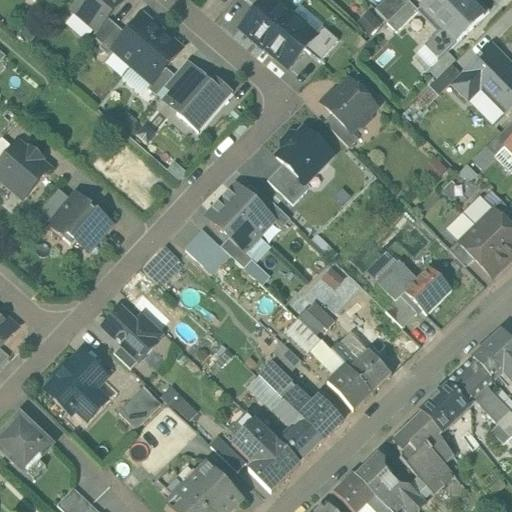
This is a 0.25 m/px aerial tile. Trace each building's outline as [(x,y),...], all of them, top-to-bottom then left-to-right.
[(122,0),(82,0),(73,11),(97,31),(98,32),(108,20),(124,1),(122,0)] [(269,0),(265,0),(257,10),(241,29),(265,49),(266,48),(265,48),(291,18),(269,0)] [(244,0),(257,10),(265,0),(244,0)] [(399,0),(385,0),(376,10),(388,22),(405,6),(399,0)] [(468,32),(437,0),(427,0),(420,7),(443,31),(421,52),(433,66),(434,66),(447,52),(468,32)] [(437,0),(468,32),(488,12),(477,0),(437,0)] [(388,22),(387,23),(397,33),(418,12),(409,2),(405,6),(388,22)] [(126,35),(113,51),(133,68),(162,34),(142,17),(126,35)] [(314,37),(292,18),(291,18),(265,48),(266,48),(289,68),(304,50),(315,38),(314,37)] [(108,20),(98,32),(97,31),(92,37),(102,46),(117,27),(108,20)] [(102,46),(99,48),(108,57),(113,51),(126,35),(117,27),(102,46)] [(338,42),(322,28),(314,37),(315,38),(304,50),(320,63),(338,42)] [(162,34),(133,68),(152,84),(152,85),(166,69),(181,51),(162,34)] [(467,100),(479,88),(504,114),(511,106),(511,69),(489,47),(480,56),(479,56),(476,59),(477,59),(464,72),(466,74),(454,86),(467,100)] [(447,52),(434,66),(433,66),(428,71),(437,80),(451,66),(456,61),(447,52)] [(175,77),(167,86),(185,102),(205,80),(205,79),(187,63),(175,77)] [(437,80),(429,87),(438,97),(460,75),(451,66),(437,80)] [(175,77),(166,69),(152,85),(152,84),(147,90),(157,98),(167,86),(175,77)] [(211,85),(205,80),(185,102),(167,86),(157,98),(198,134),(232,95),(215,80),(211,85)] [(349,82),(323,107),(332,116),(350,135),(351,134),(356,129),(361,129),(370,120),(370,115),(376,110),(349,82)] [(350,135),(332,116),(324,124),(349,150),(358,141),(351,134),(350,135)] [(511,123),(486,149),(495,158),(507,146),(507,145),(511,140),(511,123)] [(304,130),(296,138),(294,136),(289,136),(282,144),(282,149),(284,150),(276,159),(284,166),(305,186),(306,185),(333,157),(304,130)] [(1,140),(0,141),(0,166),(14,151),(1,140)] [(28,153),(19,144),(14,151),(0,166),(0,181),(23,201),(49,171),(40,162),(42,160),(30,150),(28,153)] [(305,186),(284,166),(267,183),(293,207),(310,189),(306,185),(305,186)] [(259,208),(236,187),(221,203),(259,239),(273,223),(274,223),(259,208)] [(500,202),(492,193),(483,202),(491,210),(500,202)] [(111,226),(77,196),(49,228),(72,248),(76,243),(87,253),(111,226)] [(483,202),(480,198),(463,215),(475,228),(492,211),(491,210),(483,202)] [(290,221),(267,199),(259,208),(274,223),(273,223),(281,231),(290,221)] [(511,224),(511,214),(500,202),(491,210),(492,211),(509,228),(511,224)] [(259,239),(221,203),(206,219),(229,240),(244,255),(245,254),(259,239)] [(511,231),(509,228),(492,211),(475,228),(508,261),(511,256),(511,231)] [(475,228),(463,215),(445,231),(457,243),(459,244),(475,228)] [(508,261),(475,228),(459,244),(474,261),(490,278),(508,261)] [(220,249),(203,233),(185,252),(203,269),(211,261),(219,269),(229,258),(220,249)] [(433,244),(427,237),(420,244),(427,251),(433,244)] [(244,255),(229,240),(220,249),(229,258),(244,271),(252,261),(245,254),(244,255)] [(474,261),(459,244),(457,243),(448,252),(465,269),(474,261)] [(179,264),(166,251),(159,259),(171,271),(179,264)] [(157,257),(143,272),(157,285),(171,271),(159,259),(157,257)] [(416,281),(399,265),(377,286),(394,303),(400,298),(416,314),(419,310),(426,317),(439,304),(416,282),(416,281)] [(436,276),(429,269),(416,281),(416,282),(439,304),(451,292),(444,285),(448,282),(439,273),(436,276)] [(145,275),(129,290),(137,298),(152,283),(145,275)] [(394,303),(385,312),(403,330),(417,315),(416,314),(400,298),(394,303)] [(334,323),(314,303),(306,312),(326,331),(334,323)] [(133,323),(120,310),(103,328),(122,347),(139,363),(140,364),(157,345),(156,345),(133,323)] [(164,336),(141,314),(133,323),(156,345),(164,336)] [(0,318),(0,350),(15,333),(15,327),(9,321),(4,322),(0,318)] [(322,344),(297,321),(284,334),(285,335),(286,334),(309,356),(308,357),(309,357),(322,344)] [(511,345),(503,334),(472,362),(492,382),(501,375),(511,386),(511,345)] [(331,353),(322,344),(309,357),(309,358),(312,355),(335,379),(327,386),(353,413),(372,396),(347,368),(346,369),(331,353)] [(301,364),(282,345),(273,355),(292,374),(301,364)] [(368,354),(357,365),(339,345),(331,353),(346,369),(347,368),(372,396),(391,378),(368,354)] [(139,363),(122,347),(113,355),(131,372),(139,363)] [(0,350),(0,368),(9,358),(0,350)] [(103,380),(79,358),(49,391),(72,413),(76,409),(87,420),(103,403),(92,392),(103,380)] [(492,382),(472,362),(447,387),(467,406),(473,400),(485,389),(492,382)] [(318,401),(312,407),(271,367),(259,380),(259,381),(303,423),(323,443),(342,425),(318,401)] [(303,423),(259,381),(250,390),(282,421),(283,419),(292,427),(291,427),(292,428),(280,439),(303,462),(304,461),(304,462),(323,443),(303,423)] [(189,423),(199,412),(172,387),(161,398),(189,423)] [(447,387),(438,396),(437,396),(429,404),(429,405),(420,414),(421,415),(442,437),(446,441),(455,433),(451,429),(470,410),(467,406),(447,387)] [(511,416),(485,389),(473,400),(481,408),(476,413),(495,432),(511,416)] [(161,407),(144,390),(119,415),(136,432),(161,407)] [(20,415),(0,436),(0,452),(25,477),(53,447),(20,415)] [(442,437),(421,415),(392,443),(399,451),(398,460),(399,460),(417,479),(431,493),(434,497),(454,478),(444,467),(454,458),(439,439),(442,437)] [(255,422),(232,445),(253,467),(249,471),(249,472),(271,495),(299,466),(277,443),(255,422)] [(246,465),(220,439),(210,448),(237,474),(246,465)] [(374,498),(392,480),(384,472),(384,462),(378,455),(355,477),(353,476),(352,477),(353,477),(374,498)] [(208,466),(166,509),(168,511),(230,511),(242,501),(208,466)] [(353,477),(334,496),(349,511),(358,511),(365,506),(371,511),(387,511),(374,498),(353,477)] [(392,480),(374,498),(387,511),(398,511),(401,509),(404,511),(418,511),(425,506),(422,502),(431,493),(417,479),(408,488),(400,487),(392,480)] [(73,490),(57,507),(61,511),(69,511),(82,498),(73,490)] [(82,498),(69,511),(85,511),(91,507),(82,498)]
